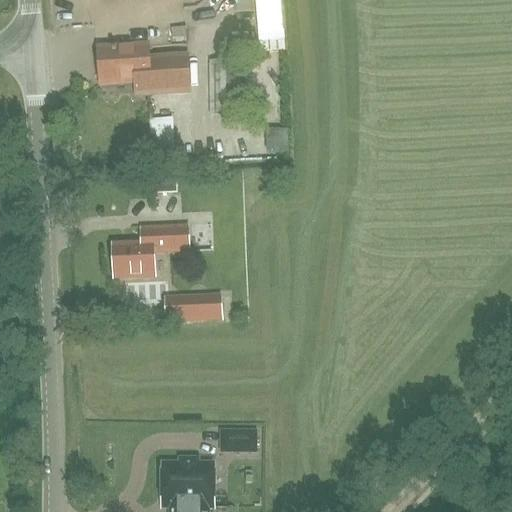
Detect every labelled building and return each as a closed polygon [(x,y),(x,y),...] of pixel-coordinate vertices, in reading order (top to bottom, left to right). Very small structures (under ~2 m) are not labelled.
[(281,27),(281,16),(261,17),(261,28),(281,27)] [(172,40),(187,39),(186,29),(172,29),(172,40)] [(263,42),(264,54),(289,52),(289,40),(263,42)] [(148,96),(189,93),(187,58),(148,60),(148,48),(98,50),(100,85),(148,82),(148,96)] [(242,110),(242,70),(242,61),(214,61),(214,69),(214,116),(242,116),(242,110)] [(176,133),(177,120),(162,119),(161,132),(176,133)] [(159,193),(158,215),(177,215),(178,194),(159,193)] [(155,277),(154,254),(189,253),(189,230),(142,232),(142,248),(114,248),(115,278),(155,277)] [(221,299),(166,301),(167,323),(221,321),(221,299)] [(257,434),(237,434),(222,433),(222,453),(256,454),(257,434)] [(214,509),(214,468),(214,466),(198,466),(198,461),(181,461),(181,466),(163,466),(163,509),(175,509),(174,511),(208,511),(208,509),(214,509)]
